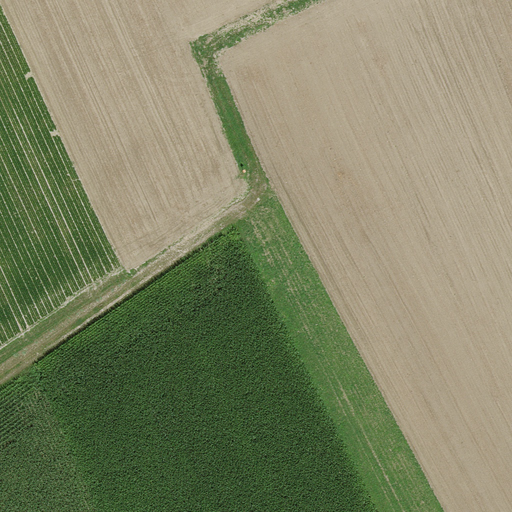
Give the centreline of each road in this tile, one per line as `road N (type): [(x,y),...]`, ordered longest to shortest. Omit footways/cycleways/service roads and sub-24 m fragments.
road 1 (track): [(0,376),(242,204)]
road 2 (track): [(295,0),(197,45),(250,180),(242,204)]
